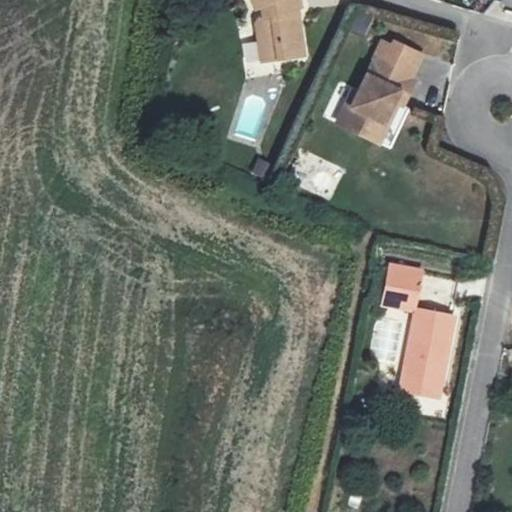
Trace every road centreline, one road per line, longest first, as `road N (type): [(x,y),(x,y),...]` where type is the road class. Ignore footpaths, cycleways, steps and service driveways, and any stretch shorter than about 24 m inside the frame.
road 1 (residential): [(511,225),(455,511)]
road 2 (residential): [(511,68),(478,71),(457,97),(467,141),(494,155)]
